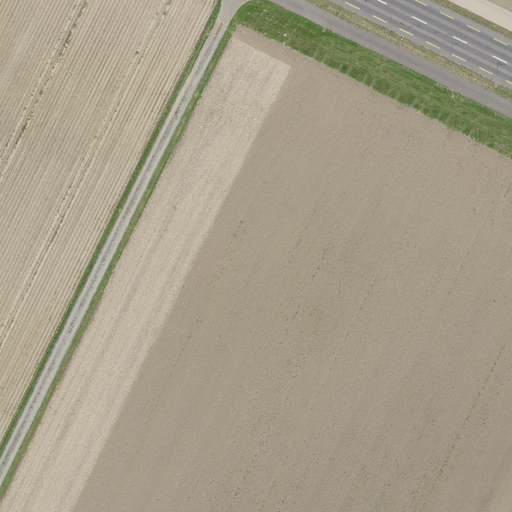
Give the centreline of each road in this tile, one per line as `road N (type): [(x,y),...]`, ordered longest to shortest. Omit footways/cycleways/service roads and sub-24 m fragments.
road 1 (track): [(0,472),(230,0)]
road 2 (primary): [(385,0),(511,61)]
